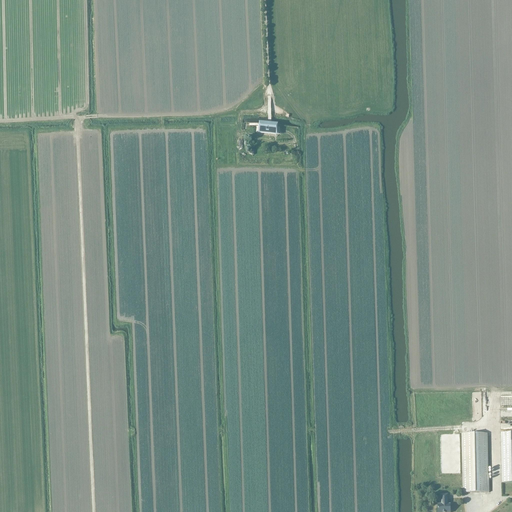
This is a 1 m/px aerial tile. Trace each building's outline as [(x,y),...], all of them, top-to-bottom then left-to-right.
[(277,126),(271,125),(268,125),(259,124),(252,124),(252,126),(252,127),(257,127),(258,131),(258,135),(275,137),(277,126)] [(511,418),(511,398),(502,398),(502,407),(499,407),(499,421),(504,421),(504,418),(511,418)] [(502,483),(511,483),(511,433),(501,433),(502,483)] [(487,434),(462,434),(463,493),(489,492),(489,474),(488,474),(487,434)] [(437,511),(450,511),(450,504),(447,504),(447,501),(448,501),(448,494),(441,494),(441,501),(442,501),(442,504),(438,504),(437,511)]
